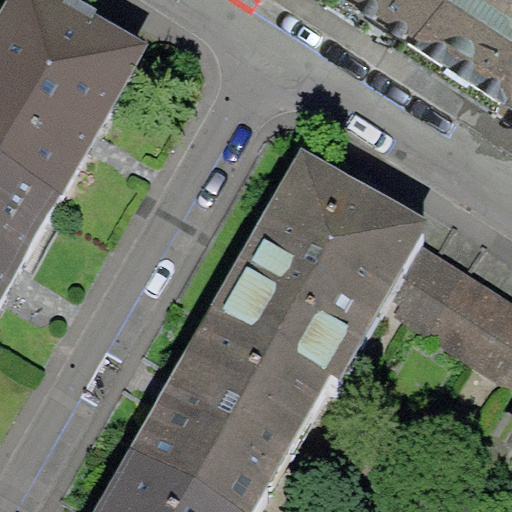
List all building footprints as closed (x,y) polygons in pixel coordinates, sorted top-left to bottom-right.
[(376,0),(378,1),(378,0),(391,0),(395,2),(411,13),(419,0),(376,0)] [(511,78),(511,77),(511,0),(419,0),(411,13),(433,27),(449,37),(442,47),(467,64),(474,53),(511,78)] [(26,9),(0,54),(0,182),(53,213),(90,148),(134,71),(87,44),(91,35),(69,22),(64,31),(26,9)] [(303,180),(217,329),(324,390),(377,298),(389,305),(422,248),(352,208),(303,180)] [(0,306),(9,292),(54,214),(53,213),(0,182),(0,306)] [(428,338),(429,336),(463,284),(433,264),(398,318),(428,338)] [(511,315),(485,298),(463,284),(429,336),(511,389),(511,315)] [(176,401),(135,472),(204,511),(260,511),(267,500),(256,494),(297,423),(308,430),(329,393),(324,390),(217,329),(176,401)] [(204,511),(135,472),(112,511),(204,511)] [(457,485),(446,511),(482,511),(489,499),(457,485)]
